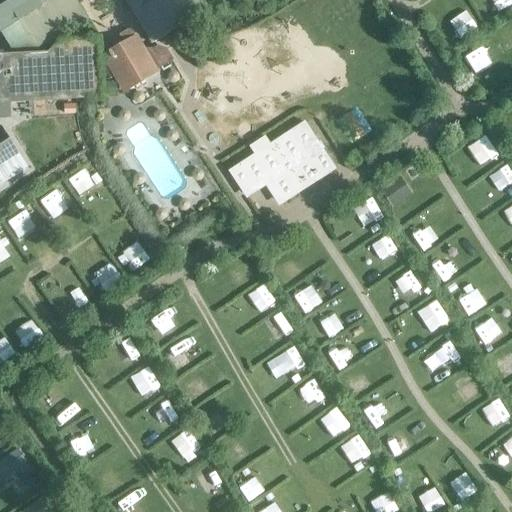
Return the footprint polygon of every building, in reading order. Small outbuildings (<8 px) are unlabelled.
[(0,0),(0,30),(0,31),(50,0),(0,0)] [(125,0),(152,44),(213,6),(209,0),(125,0)] [(204,43),(192,22),(171,34),(184,55),(204,43)] [(160,72),(137,35),(101,57),(123,94),(160,72)] [(0,102),(103,97),(99,39),(60,41),(60,44),(49,53),(0,56),(0,102)] [(237,127),(237,137),(245,141),(254,136),(253,126),(244,121),(237,127)] [(284,204),(325,177),(307,150),(319,143),(306,123),(230,172),(243,192),(266,177),(284,204)] [(0,127),(0,166),(20,153),(2,126),(0,127)] [(20,152),(32,170),(14,179),(16,184),(36,175),(36,176),(49,167),(48,165),(49,164),(26,132),(19,137),(26,147),(20,152)] [(400,176),(380,189),(392,208),(412,194),(400,176)] [(14,454),(0,462),(0,479),(21,465),(14,454)] [(48,497),(24,511),(46,511),(54,507),(48,497)]
